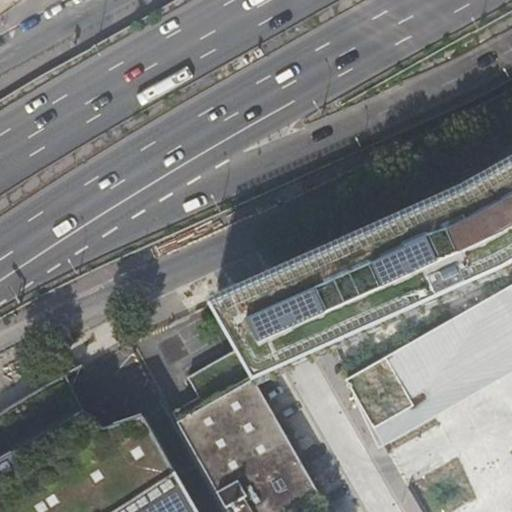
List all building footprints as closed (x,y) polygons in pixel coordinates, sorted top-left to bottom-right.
[(0,0),(0,16),(23,0),(0,0)] [(511,166),(470,190),(212,305),(238,352),(262,395),(511,283),(511,166)] [(511,285),(344,380),(383,448),(511,375),(511,285)] [(187,409),(174,417),(227,511),(305,511),(324,501),(262,395),(238,352),(190,382),(201,401),(187,409)] [(200,511),(140,401),(107,416),(96,397),(81,404),(67,371),(0,411),(0,511),(200,511)]
